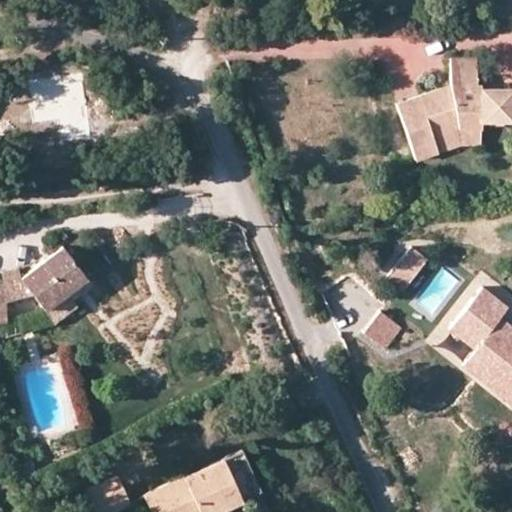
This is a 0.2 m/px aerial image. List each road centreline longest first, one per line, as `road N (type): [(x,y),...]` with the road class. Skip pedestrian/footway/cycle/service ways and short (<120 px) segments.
road 1 (residential): [(109,44),(180,84),(222,136),(386,511)]
road 2 (unknown): [(237,174),(115,195),(0,203)]
